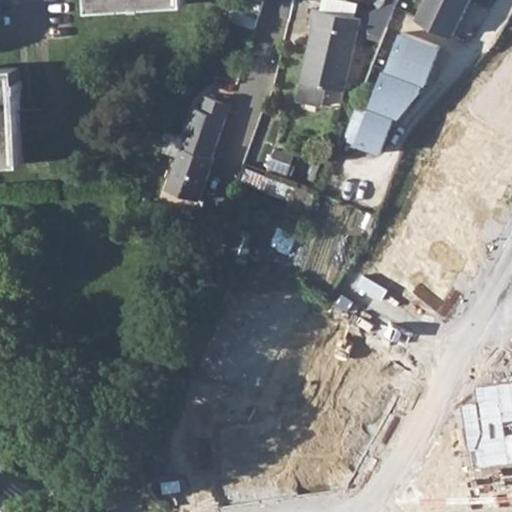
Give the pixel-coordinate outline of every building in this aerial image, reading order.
[(185,0),(90,0),(91,8),(122,7),(122,8),(144,7),(144,5),(186,2),(185,0)] [(380,0),(379,5),(371,8),(367,30),(382,36),(397,0),(380,0)] [(469,0),(425,0),(418,16),(454,33),(469,0)] [(309,22),(314,23),(298,99),(322,104),(327,85),(344,88),(360,16),(313,5),(309,22)] [(440,44),(403,30),(389,67),(424,80),(426,81),(440,44)] [(23,130),(21,108),(19,108),(18,88),(20,88),(19,66),(0,67),(0,163),(23,162),(21,130),(23,130)] [(396,113),(401,115),(420,92),(424,80),(387,66),(373,104),(396,113)] [(206,95),(204,99),(228,106),(229,104),(206,95)] [(228,106),(204,99),(201,109),(195,107),(166,190),(198,201),(209,169),(206,168),(228,106)] [(345,137),(382,150),(396,113),(373,104),(359,99),(345,137)] [(325,346),(336,312),(310,304),(299,339),(325,346)] [(499,417),(483,418),(488,495),(505,494),(499,417)] [(246,428),(254,484),(302,478),(294,422),(246,428)]
